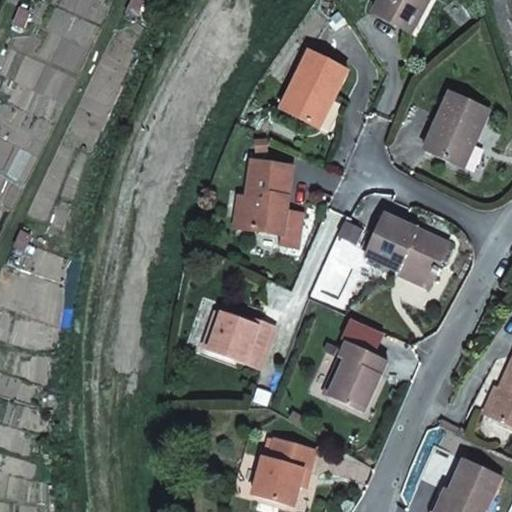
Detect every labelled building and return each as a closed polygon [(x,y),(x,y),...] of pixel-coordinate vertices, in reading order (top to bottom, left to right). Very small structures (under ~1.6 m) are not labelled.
[(135,0),(130,11),(139,15),(146,0),(135,0)] [(382,0),(375,13),(409,31),(423,4),(427,6),(430,0),(382,0)] [(26,6),(20,23),(29,27),(35,10),(26,6)] [(282,111),(320,129),(349,71),(311,52),(282,111)] [(452,94),(426,152),(464,169),(490,111),(452,94)] [(280,247),(297,249),(303,215),(287,213),(293,169),(254,163),(248,199),(244,229),(282,235),(280,247)] [(237,228),(244,229),(248,199),(241,198),(237,228)] [(386,216),(368,258),(400,272),(402,268),(433,282),(450,245),(386,216)] [(24,230),(17,246),(26,250),(33,233),(24,230)] [(397,277),(429,292),(433,282),(402,268),(400,272),(397,277)] [(223,314),(210,352),(262,370),(276,328),(251,318),(249,323),(223,314)] [(330,397),(366,413),(389,362),(348,343),(341,359),(346,362),(330,397)] [(325,394),(330,397),(346,362),(341,359),(325,394)] [(511,363),(488,416),(511,427),(511,363)] [(264,460),(254,496),(295,507),(301,487),(305,472),(311,473),(317,451),(276,441),(270,461),(264,460)] [(441,511),(488,511),(504,478),(465,461),(450,492),(441,511)] [(305,472),(301,487),(307,488),(311,473),(305,472)] [(430,511),(441,511),(450,492),(444,488),(430,511)]
